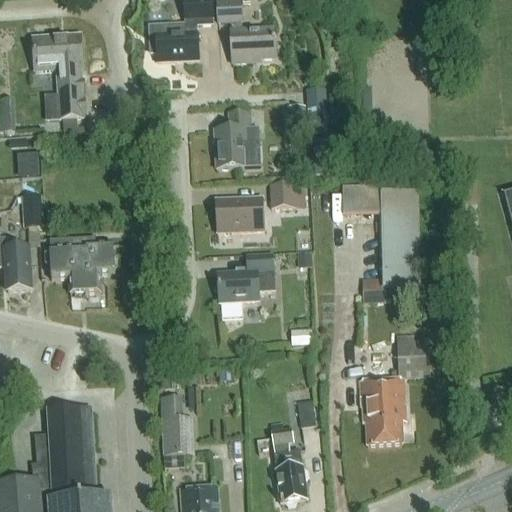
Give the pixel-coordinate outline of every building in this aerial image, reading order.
[(242,25),(241,9),(240,0),(216,0),(218,26),(231,26),(231,35),(232,68),(252,67),(252,64),(276,63),(275,32),(242,34),(242,25)] [(151,57),(157,57),(157,65),(199,63),(198,38),(197,38),(197,30),(213,29),(212,3),(184,4),(185,28),(149,30),(151,57)] [(82,84),(81,73),(83,73),(81,39),(33,42),(35,76),(57,74),(60,125),(86,123),(83,84),(82,84)] [(329,139),(328,93),(307,93),(308,140),(329,139)] [(305,134),(305,110),(287,110),(288,135),(305,134)] [(244,172),(243,147),(252,146),(250,116),(229,118),(229,134),(214,134),(216,173),(244,172)] [(16,136),(15,118),(0,119),(0,131),(0,137),(16,136)] [(399,160),(399,146),(381,146),(381,160),(399,160)] [(303,212),(302,188),(270,189),(271,213),(303,212)] [(384,291),(422,290),(419,193),(383,194),(383,189),(373,189),(373,206),(381,205),(384,291)] [(511,194),(503,197),(511,231),(511,194)] [(264,236),(263,202),(216,204),(217,238),(264,236)] [(70,299),(85,298),(100,297),(99,279),(115,278),(113,248),(95,249),(95,240),(50,243),(50,254),(51,284),(70,283),(70,299)] [(0,271),(6,271),(7,295),(30,294),(28,251),(6,252),(5,241),(0,241),(0,271)] [(219,308),(221,308),(259,306),(258,297),(274,296),(272,258),(246,260),(247,276),(217,278),(219,308)] [(312,349),(312,334),(291,335),(291,350),(312,349)] [(434,382),(433,344),(398,344),(399,382),(434,382)] [(406,426),(404,383),(361,385),(364,428),(367,428),(368,449),(402,447),(401,426),(406,426)] [(184,422),(182,400),(161,402),(165,473),(185,471),(184,459),(195,459),(193,421),(184,422)] [(316,430),(313,405),(298,407),(301,432),(316,430)] [(48,413),(49,439),(36,439),(38,468),(33,468),(34,483),(0,485),(0,511),(113,511),(112,499),(96,500),(91,412),(48,413)] [(287,508),(287,509),(295,508),(297,506),(308,505),(305,487),(308,484),(307,476),(304,474),(303,470),(302,470),(300,455),(290,456),(289,447),(294,447),(292,433),(283,434),(282,426),(271,428),(277,473),(276,473),(281,509),(287,508)] [(219,511),(217,490),(180,493),(181,511),(219,511)]
